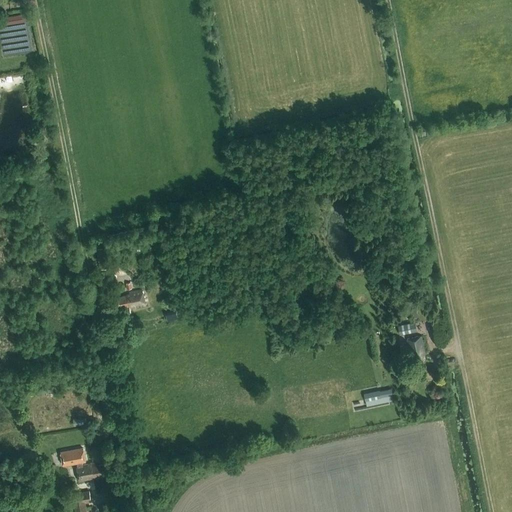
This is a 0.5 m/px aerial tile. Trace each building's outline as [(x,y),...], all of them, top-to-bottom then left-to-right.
[(6,24),(25,21),(24,15),(5,18),(6,24)] [(106,246),(96,248),(100,268),(110,266),(106,246)] [(131,309),(146,305),(142,290),(130,293),(130,295),(127,296),(118,298),(122,315),(131,312),(131,309)] [(398,325),(400,335),(417,331),(415,322),(398,325)] [(402,358),(411,356),(412,358),(414,358),(414,361),(423,359),(423,356),(426,354),(421,336),(408,339),(409,344),(404,345),(400,346),(402,358)] [(380,390),(364,393),(365,401),(382,397),(380,390)] [(92,464),(87,465),(83,465),(83,463),(86,462),(83,446),(60,451),(62,466),(78,463),(79,466),(77,466),(80,481),(101,477),(100,474),(105,474),(103,465),(98,465),(98,462),(92,463),(92,464)] [(92,505),(89,490),(72,493),(75,511),(86,511),(86,506),(92,505)]
